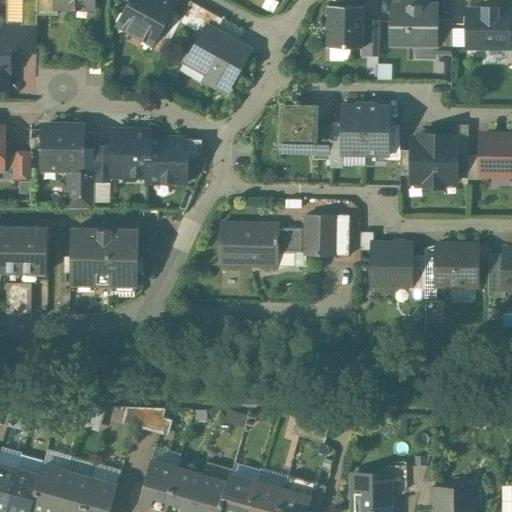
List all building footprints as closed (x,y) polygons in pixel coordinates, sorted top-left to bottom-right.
[(55,0),(36,0),(36,15),(56,15),(56,8),(55,8),(55,0)] [(173,3),(167,0),(131,0),(118,24),(152,42),(169,10),(173,3)] [(222,19),(191,2),(183,16),(208,29),(215,33),(222,19)] [(363,6),(327,5),(327,47),(362,47),(363,6)] [(437,7),(391,6),(390,42),(435,43),(436,43),(437,19),(437,7)] [(483,9),(467,9),(467,13),(463,17),(463,24),(467,28),(467,47),(507,48),(508,48),(509,22),(509,9),(496,9),(496,7),(483,7),(483,9)] [(169,10),(152,42),(164,49),(182,18),(169,10)] [(451,20),(437,19),(436,43),(435,43),(435,55),(451,55),(451,20)] [(36,26),(2,25),(2,37),(9,37),(9,52),(35,52),(36,26)] [(208,29),(190,61),(211,72),(206,80),(224,90),(246,51),(215,33),(208,29)] [(2,37),(0,37),(0,88),(6,89),(6,72),(9,72),(9,52),(9,37),(2,37)] [(314,106),(283,105),(282,143),(313,144),(314,106)] [(365,106),(342,106),(342,148),(342,153),(365,154),(365,106)] [(388,106),(365,106),(365,154),(386,154),(387,154),(388,124),(388,106)] [(400,124),(388,124),(387,154),(386,154),(386,160),(399,160),(400,150),(400,124)] [(82,127),(43,126),(42,168),(82,168),(82,127)] [(149,131),(111,131),(111,145),(110,175),(112,176),(122,176),(125,179),(134,179),(137,176),(147,176),(147,182),(185,183),(186,154),(182,154),(182,139),(149,138),(149,131)] [(451,135),(418,135),(418,138),(412,138),(412,150),(411,176),(411,181),(425,181),(425,186),(441,186),(441,182),(455,182),(456,139),(451,138),(451,135)] [(511,135),(480,135),(480,155),(480,173),(481,173),(511,173),(511,135)] [(111,145),(94,145),(93,174),(93,181),(112,181),(112,176),(110,175),(111,145)] [(342,148),(330,148),(330,160),(342,160),(342,153),(342,148)] [(412,150),(400,150),(399,175),(411,176),(412,150)] [(30,153),(2,153),(2,169),(14,169),(13,177),(30,177),(30,153)] [(480,155),(467,155),(467,179),(481,179),(481,173),(480,173),(480,155)] [(93,174),(68,173),(67,208),(93,209),(93,181),(93,174)] [(334,215),(306,214),(306,228),(305,252),(305,254),(333,255),(334,215)] [(349,215),(334,215),(333,255),(348,255),(349,215)] [(278,225),(220,223),(219,263),(277,265),(277,252),(278,228),(278,225)] [(46,229),(0,227),(0,271),(45,272),(46,229)] [(306,228),(278,228),(277,252),(305,252),(306,228)] [(138,231),(71,229),(70,283),(137,285),(138,231)] [(410,245),(372,244),(372,284),(409,285),(410,284),(410,255),(410,245)] [(476,245),(436,245),(436,285),(476,285),(476,245)] [(511,248),(504,248),(504,254),(503,287),(504,288),(511,287),(511,248)] [(504,254),(489,253),(488,296),(504,297),(504,288),(503,287),(504,254)] [(424,255),(410,255),(410,284),(409,285),(408,290),(424,290),(424,255)] [(10,284),(12,308),(34,307),(32,282),(10,284)] [(332,415),(296,414),(294,422),(327,431),(332,415)] [(327,431),(294,422),(290,433),(324,443),(327,431)] [(176,469),(150,461),(138,503),(164,511),(176,469)] [(17,469),(0,464),(0,510),(6,511),(17,469)] [(426,465),(385,466),(386,492),(393,492),(419,491),(422,481),(426,465)] [(54,511),(66,473),(42,466),(39,475),(30,508),(45,511),(54,511)] [(39,475),(17,469),(6,511),(29,511),(30,508),(39,475)] [(191,511),(202,476),(176,469),(164,511),(168,511),(191,511)] [(66,473),(54,511),(81,511),(90,480),(66,473)] [(228,484),(219,511),(248,511),(257,483),(230,475),(227,484),(228,484)] [(227,484),(202,476),(191,511),(219,511),(228,484),(227,484)] [(108,511),(116,487),(90,480),(81,511),(108,511)] [(435,480),(422,481),(419,491),(414,507),(434,507),(433,487),(435,486),(435,480)] [(318,511),(326,486),(308,481),(304,496),(310,498),(307,510),(313,511),(318,511)] [(276,511),(283,490),(257,483),(248,511),(276,511)] [(470,490),(454,490),(454,487),(435,486),(433,487),(434,507),(433,511),(473,511),(474,510),(470,510),(470,490)] [(304,496),(283,490),(276,511),(306,511),(307,510),(310,498),(304,496)] [(393,511),(393,492),(386,492),(353,493),(353,511),(393,511)]
